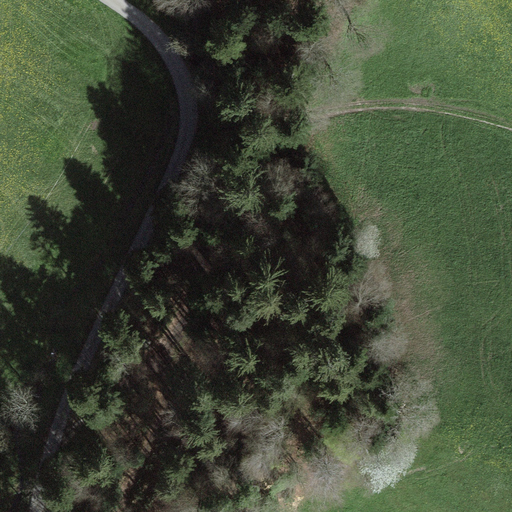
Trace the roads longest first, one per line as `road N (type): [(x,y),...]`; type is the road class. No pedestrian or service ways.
road 1 (track): [(51,452),(154,357),(182,314),(209,203),(235,154),(254,140),(287,122),(364,103),(437,106),(511,125)]
road 2 (unclassified): [(111,0),(170,54),(188,115),(141,250),(51,452),(38,511)]
